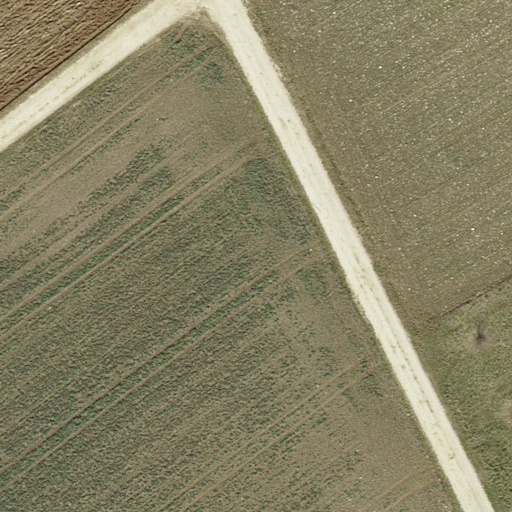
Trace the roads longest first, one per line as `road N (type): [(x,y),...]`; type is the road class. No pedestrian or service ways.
road 1 (track): [(482,511),(227,0)]
road 2 (track): [(177,0),(0,140)]
